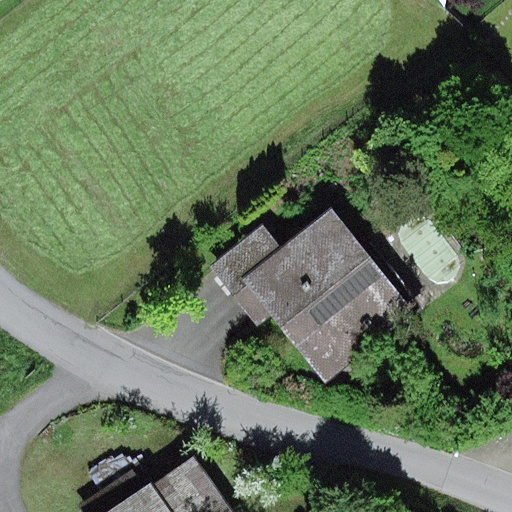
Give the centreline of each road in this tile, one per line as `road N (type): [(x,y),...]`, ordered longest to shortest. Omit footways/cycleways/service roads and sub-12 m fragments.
road 1 (unclassified): [(157,382),(511,499)]
road 2 (unclassified): [(0,461),(17,421),(59,395),(157,382)]
road 3 (unclassified): [(0,296),(109,365),(157,382)]
